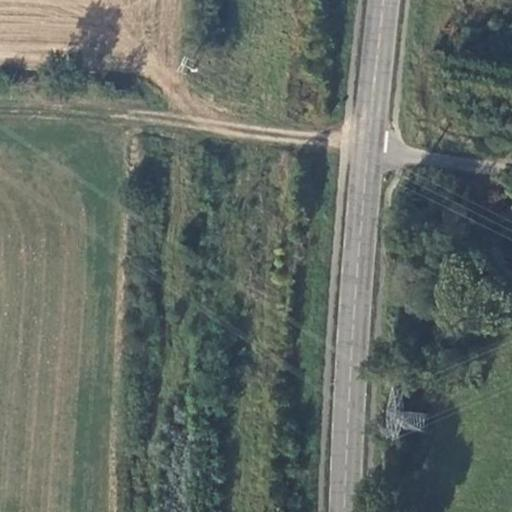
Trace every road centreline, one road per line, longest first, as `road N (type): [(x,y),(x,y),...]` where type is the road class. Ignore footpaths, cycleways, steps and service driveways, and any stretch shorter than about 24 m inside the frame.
road 1 (track): [(0,103),(110,104),(369,149)]
road 2 (secondary): [(345,511),(369,149)]
road 3 (secondary): [(369,149),(387,0)]
road 4 (residential): [(369,149),(511,173)]
